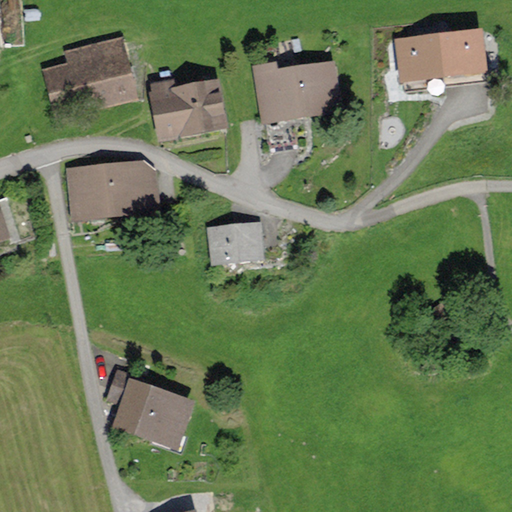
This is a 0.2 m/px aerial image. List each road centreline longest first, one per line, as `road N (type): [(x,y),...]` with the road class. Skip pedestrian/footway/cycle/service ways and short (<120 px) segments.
road 1 (residential): [(47,153),(90,144),(135,148),(320,225),(354,224),(478,186),(511,187)]
road 2 (residential): [(47,153),(123,511)]
